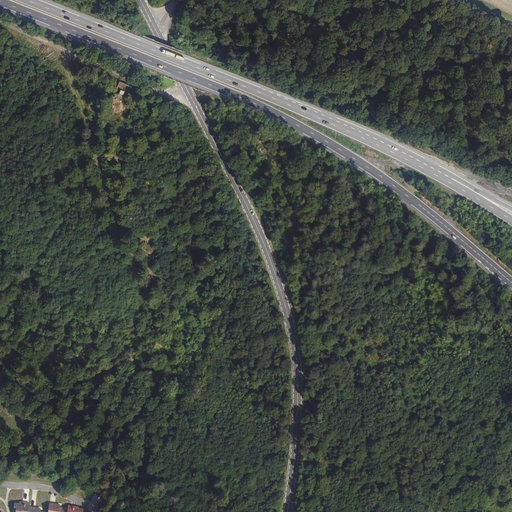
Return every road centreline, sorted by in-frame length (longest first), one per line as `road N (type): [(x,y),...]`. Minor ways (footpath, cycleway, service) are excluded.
road 1 (motorway): [(0,2),(298,125),(413,200),(511,283)]
road 2 (secondary): [(287,511),(297,374),(278,278),(153,24)]
road 3 (motorway): [(446,180),(361,134),(24,0)]
road 4 (track): [(143,511),(112,458),(0,374)]
road 5 (track): [(68,52),(153,89),(189,93)]
